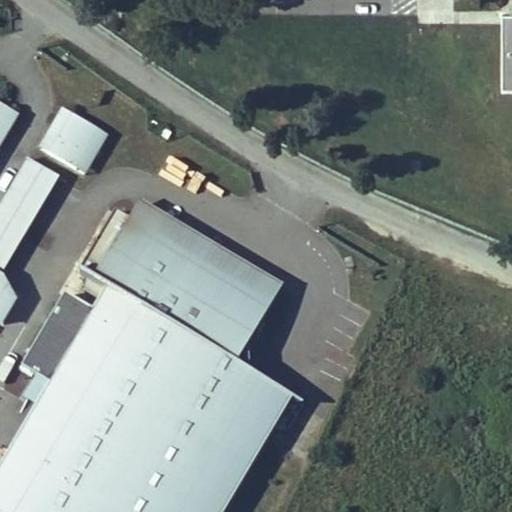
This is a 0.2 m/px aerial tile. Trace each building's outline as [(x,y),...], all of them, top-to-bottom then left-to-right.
[(511,11),(498,12),(498,86),(511,86),(511,11)] [(0,165),(33,108),(0,88),(0,165)] [(123,127),(86,106),(71,132),(81,137),(73,151),(101,167),(124,128),(123,127)] [(124,128),(101,167),(110,172),(132,132),(124,128)] [(81,137),(71,132),(63,145),(73,151),(81,137)] [(76,171),(43,152),(0,226),(0,262),(17,273),(76,171)] [(511,213),(457,190),(447,212),(511,239),(511,213)] [(302,282),(157,199),(112,276),(140,292),(173,235),(290,303),(302,282)] [(265,346),(290,303),(173,235),(140,292),(112,276),(105,271),(99,281),(119,293),(112,307),(104,319),(75,301),(38,364),(67,381),(0,492),(0,501),(18,511),(241,511),(310,395),(266,370),(278,352),(265,346)] [(112,307),(82,289),(75,301),(104,319),(112,307)]
